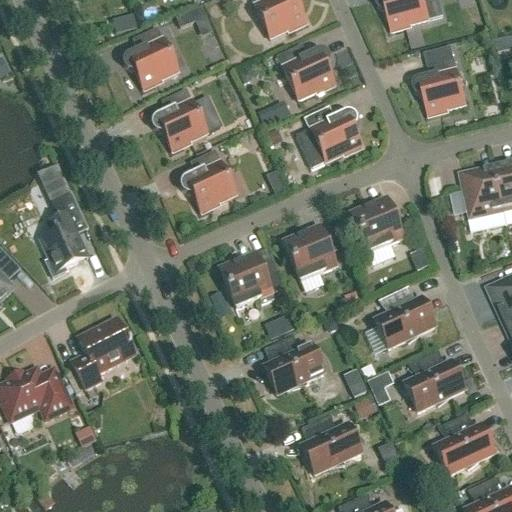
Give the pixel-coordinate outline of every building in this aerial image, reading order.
[(287,37),(305,28),(296,8),(297,7),(298,6),(298,5),(299,4),(299,3),(300,1),(300,0),(299,0),(248,0),(269,43),(287,35),(287,37)] [(380,0),(379,1),(378,3),(377,4),(377,6),(377,8),(377,9),(378,11),(379,12),(380,13),(382,14),(384,15),(386,15),(392,36),(411,31),(410,29),(429,24),(422,0),(380,0)] [(180,32),(195,26),(206,21),(201,11),(176,21),(180,32)] [(133,74),(143,95),(160,87),(160,85),(177,77),(156,32),(132,44),(137,55),(127,60),(126,60),(125,61),(124,62),(123,64),(123,66),(122,67),(123,68),(123,70),(124,72),(125,73),(127,74),(129,75),(131,75),(133,75),(133,74)] [(499,57),(511,54),(511,49),(511,43),(497,45),(499,57)] [(316,99),(333,90),(324,70),(324,69),(325,68),(326,68),(327,67),(327,66),(327,65),(328,64),(328,63),(328,61),(327,61),(327,59),(326,58),(325,57),(324,56),(322,55),(320,55),(319,55),(318,55),(306,61),(301,49),(276,61),(297,105),(315,97),(316,99)] [(424,58),(431,81),(419,85),(417,85),(416,87),(415,89),(414,90),(414,92),(414,93),(415,95),(415,96),(417,98),(418,99),(420,100),(421,100),(423,100),(429,122),(448,117),(447,115),(466,110),(450,51),(424,58)] [(0,79),(8,75),(1,61),(0,61),(0,79)] [(160,137),(161,136),(162,136),(172,157),(189,148),(188,147),(206,138),(185,94),(161,105),(166,116),(156,121),(155,122),(153,123),(152,125),(152,127),(151,128),(151,129),(152,131),(152,132),(153,134),(154,135),(155,136),(157,136),(158,136),(160,137)] [(333,123),(328,112),(304,123),(309,134),(296,140),(311,173),(324,167),(342,159),(343,161),(361,153),(351,132),(352,131),(353,130),(354,129),(355,127),(355,125),(355,124),(355,123),(354,121),(353,120),(351,119),(350,118),(348,117),(346,118),(344,118),(333,123)] [(189,198),(191,198),(200,218),(218,210),(217,208),(235,200),(214,156),(190,167),(195,178),(185,183),(183,184),(182,185),(181,186),(181,187),(180,188),(180,189),(180,190),(180,192),(181,194),(182,195),(183,196),(184,197),(185,197),(187,198),(189,198)] [(511,168),(495,173),(504,213),(511,211),(511,168)] [(463,180),(472,220),(504,213),(495,173),(463,180)] [(59,201),(66,217),(46,226),(52,238),(39,244),(48,264),(44,266),(52,282),(66,276),(64,272),(87,262),(76,238),(87,233),(70,196),(59,201)] [(440,218),(450,215),(445,200),(435,203),(440,218)] [(349,218),(366,258),(402,243),(385,203),(349,218)] [(0,216),(0,231),(20,223),(14,210),(0,216)] [(318,231),(300,238),(283,246),(300,286),(335,271),(318,231)] [(254,258),(235,265),(218,273),(235,313),(259,303),(261,308),(267,306),(265,301),(271,298),(254,258)] [(0,305),(12,293),(0,280),(0,305)] [(511,283),(490,294),(504,323),(511,319),(511,283)] [(387,318),(374,324),(387,353),(406,345),(408,347),(419,339),(434,332),(424,310),(417,313),(407,293),(379,306),(387,318)] [(293,318),(279,324),(285,339),(299,333),(293,318)] [(132,357),(115,323),(99,331),(100,335),(78,346),(85,359),(70,366),(85,394),(100,387),(97,379),(112,371),(110,368),(132,357)] [(266,378),(277,400),(292,393),(305,390),(304,387),(323,378),(309,349),(296,355),(292,341),(264,354),(274,375),(266,378)] [(403,388),(417,417),(436,408),(437,410),(448,402),(464,395),(453,373),(446,377),(437,356),(408,370),(417,381),(403,388)] [(8,386),(0,390),(0,406),(10,427),(39,413),(45,425),(71,413),(53,374),(40,380),(36,373),(22,380),(21,376),(7,383),(8,386)] [(379,382),(368,387),(379,411),(390,406),(379,382)] [(360,385),(348,391),(353,402),(366,396),(360,385)] [(438,433),(447,445),(433,451),(447,480),(465,471),(467,474),(478,466),(493,458),(483,437),(476,440),(466,420),(438,433)] [(342,469),(342,467),(360,458),(347,429),(333,435),(330,421),(301,434),(311,454),(304,458),(314,480),(329,472),(342,469)] [(89,430),(77,436),(83,451),(96,446),(89,430)] [(496,483),(468,496),(476,508),(467,511),(511,511),(511,500),(506,503),(496,483)] [(385,511),(384,508),(374,511),(369,511),(367,500),(340,511),(385,511)]
